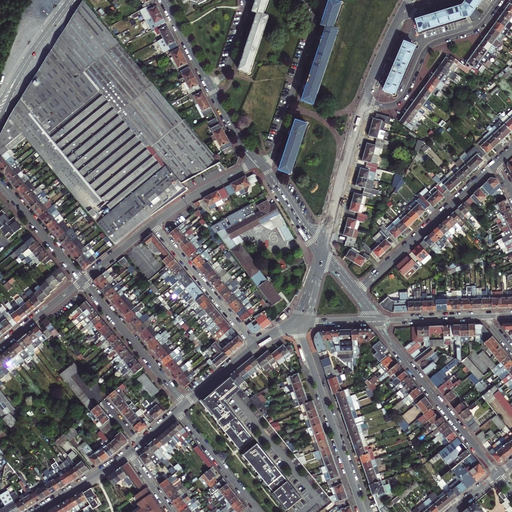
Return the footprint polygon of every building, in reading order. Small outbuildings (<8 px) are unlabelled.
[(252,26),(254,27),(249,40),(248,40),(248,41),(247,44),(246,46),(247,46),(244,58),(242,57),(242,58),(241,62),(240,63),(242,64),(239,73),(250,76),(268,18),(263,17),(264,14),(268,0),(256,0),(256,1),(255,1),(255,2),(254,6),(253,7),(254,8),(252,12),(252,13),(257,15),(256,21),(254,20),(254,21),(254,22),(253,25),(252,26)] [(316,62),(315,67),(309,86),(307,90),(304,101),(315,104),(339,30),(334,28),(342,4),(332,0),(329,10),(327,14),(324,25),(328,26),(325,37),(323,41),(316,62)] [(465,6),(465,7),(461,8),(454,10),(447,12),(437,15),(429,18),(420,20),(418,21),(421,32),(471,17),(473,23),(480,21),(483,15),(476,10),(483,0),(489,0),(493,2),(494,0),(469,0),(466,5),(465,6)] [(0,158),(9,151),(25,137),(26,137),(116,244),(143,223),(188,191),(182,183),(221,162),(184,119),(183,120),(82,1),(10,118),(1,135),(0,137),(0,158)] [(158,10),(154,3),(145,8),(150,17),(159,12),(158,10)] [(511,18),(511,14),(506,10),(504,13),(502,15),(510,21),(511,18)] [(165,23),(163,19),(159,12),(150,17),(146,20),(151,31),(154,29),(165,23)] [(511,22),(510,21),(502,15),(500,18),(497,21),(505,27),(508,29),(511,23),(511,22)] [(505,27),(497,21),(495,24),(493,27),(501,33),(504,36),(509,30),(508,29),(505,27)] [(165,23),(154,29),(157,33),(159,32),(163,39),(171,34),(168,28),(165,23)] [(501,33),(493,27),(491,30),(489,33),(497,39),(500,42),(504,36),(501,33)] [(497,39),(489,33),(487,36),(485,39),(493,45),(496,47),(499,44),(502,47),(504,44),(500,42),(497,39)] [(175,41),(171,34),(163,39),(169,50),(177,45),(175,41)] [(496,47),(493,45),(485,39),(483,42),(480,45),(491,53),(496,47)] [(396,95),(416,47),(405,43),(404,47),(400,55),(397,62),(393,72),(390,79),(387,87),(386,91),(396,95)] [(177,45),(169,50),(171,54),(174,61),(183,56),(179,50),(177,45)] [(491,53),(480,45),(478,48),(476,51),(488,60),(492,54),(491,53)] [(488,60),(476,51),(474,54),(472,57),(480,63),(482,64),(484,62),(485,63),(488,60)] [(189,67),(187,63),(183,56),(174,61),(172,62),(176,69),(179,68),(180,71),(189,67)] [(465,66),(463,64),(452,56),(450,60),(447,58),(445,60),(443,63),(450,69),(454,72),(458,66),(468,73),(471,70),(465,66)] [(480,63),(472,57),(468,61),(465,66),(471,70),(478,75),(480,72),(479,71),(483,65),(482,64),(480,63)] [(441,66),(439,69),(446,75),(450,69),(443,63),(441,66)] [(186,82),(195,77),(192,72),(189,67),(180,71),(183,77),(179,79),(182,84),(186,82)] [(436,73),(434,75),(445,84),(450,77),(446,75),(439,69),(436,73)] [(446,75),(450,77),(453,80),(458,75),(454,72),(450,69),(446,75)] [(432,78),(429,81),(441,90),(445,84),(434,75),(432,78)] [(192,93),(201,88),(198,83),(195,77),(186,82),(192,93)] [(427,85),(425,88),(433,93),(436,96),(437,96),(441,90),(429,81),(427,85)] [(204,93),(201,88),(192,93),(186,96),(189,100),(192,98),(196,105),(199,103),(207,99),(205,95),(204,93)] [(421,93),(428,99),(433,93),(425,88),(423,91),(421,93)] [(416,99),(424,105),(428,108),(432,111),(434,108),(430,105),(432,102),(432,101),(428,99),(421,93),(419,96),(416,99)] [(210,105),(207,99),(199,103),(203,111),(202,112),(204,116),(213,111),(210,105)] [(414,102),(412,106),(419,111),(422,114),(424,114),(428,108),(427,107),(424,105),(416,99),(414,102)] [(407,112),(415,118),(419,111),(412,106),(409,109),(407,112)] [(419,121),(418,120),(415,118),(407,112),(404,117),(401,121),(410,127),(412,129),(419,121)] [(392,125),(394,118),(379,114),(378,119),(378,120),(376,120),(374,127),(382,129),(386,130),(388,123),(392,125)] [(499,118),(501,120),(511,132),(511,131),(511,119),(508,115),(504,119),(501,115),(499,118)] [(210,134),(214,141),(217,139),(226,134),(223,129),(217,117),(208,121),(214,132),(210,134)] [(442,128),(448,123),(443,119),(438,125),(442,128)] [(501,120),(495,126),(506,137),(508,135),(511,132),(501,120)] [(292,175),(308,125),(298,121),(294,132),(292,137),(286,156),(284,160),(281,171),(292,175)] [(489,132),(499,143),(504,139),(506,137),(495,126),(492,129),(489,126),(486,129),(489,132)] [(373,137),(378,138),(377,141),(386,143),(391,145),(392,141),(388,140),(388,139),(386,139),(388,131),(386,130),(382,129),(374,127),(371,136),(373,137)] [(485,138),(487,141),(494,148),(496,146),(499,143),(489,132),(484,137),(485,138)] [(229,154),(235,151),(231,142),(226,134),(217,139),(223,150),(225,149),(229,154)] [(420,152),(427,141),(421,140),(417,152),(420,152)] [(367,151),(376,154),(381,155),(383,147),(385,147),(386,143),(377,141),(376,145),(372,144),(370,143),(367,151)] [(482,146),(478,149),(485,156),(490,152),(494,148),(487,141),(482,146)] [(482,159),(485,156),(478,149),(476,146),(467,154),(469,155),(478,165),(481,163),(484,161),(482,159)] [(0,166),(12,156),(9,151),(0,158),(0,166)] [(370,161),(369,165),(376,167),(377,164),(375,163),(376,159),(374,159),(376,154),(367,151),(365,160),(367,161),(370,161)] [(460,156),(461,158),(463,160),(473,170),(476,168),(478,165),(469,155),(467,154),(465,151),(460,156)] [(0,168),(0,169),(1,168),(4,171),(16,161),(12,156),(0,166),(0,168)] [(463,160),(461,158),(456,163),(458,165),(461,169),(468,176),(470,173),(473,170),(467,164),(464,161),(463,160)] [(16,161),(4,171),(6,174),(5,174),(6,175),(7,176),(18,167),(22,163),(18,159),(16,161)] [(361,176),(370,178),(372,170),(375,170),(376,167),(369,165),(368,168),(365,168),(363,167),(361,176)] [(461,169),(458,165),(453,171),(456,174),(461,169)] [(18,167),(7,176),(7,177),(8,178),(9,177),(11,180),(22,171),(18,167)] [(22,171),(11,180),(13,183),(13,184),(14,185),(27,174),(24,169),(22,171)] [(461,169),(456,174),(462,181),(465,178),(468,176),(461,169)] [(450,179),(444,184),(441,180),(434,172),(431,174),(439,183),(446,191),(449,188),(451,191),(454,188),(457,185),(450,179)] [(27,174),(14,185),(15,186),(16,187),(16,186),(19,189),(29,180),(31,179),(27,174)] [(257,179),(256,177),(254,174),(248,178),(247,175),(244,177),(240,179),(244,188),(247,193),(248,192),(249,189),(248,186),(258,181),(259,180),(258,178),(257,179)] [(450,179),(457,185),(459,184),(462,181),(456,174),(450,179)] [(450,179),(447,175),(441,180),(444,184),(450,179)] [(361,185),(366,186),(365,190),(375,193),(376,189),(371,187),(368,187),(370,178),(361,176),(359,184),(361,185)] [(498,178),(493,176),(489,180),(498,189),(502,185),(500,182),(498,178)] [(63,182),(59,178),(55,182),(58,186),(63,182)] [(406,181),(403,178),(397,189),(398,190),(406,181)] [(233,183),(226,186),(231,195),(244,188),(240,179),(233,183)] [(29,180),(19,189),(20,191),(20,192),(21,193),(21,194),(33,184),(29,180)] [(492,194),(498,189),(489,180),(486,182),(484,185),(491,193),(492,194)] [(436,186),(439,189),(433,194),(440,201),(443,198),(445,196),(443,193),(446,191),(439,183),(436,186)] [(33,184),(21,194),(22,194),(23,195),(23,194),(26,198),(37,189),(33,184)] [(480,198),(485,203),(485,204),(489,200),(486,197),(491,193),(484,185),(479,189),(475,192),(480,198)] [(224,198),(231,195),(226,186),(219,190),(215,192),(212,194),(218,206),(226,202),(224,198)] [(436,186),(430,191),(433,194),(439,189),(436,186)] [(28,200),(28,201),(28,202),(29,203),(43,191),(39,187),(37,189),(26,198),(28,200)] [(419,195),(420,196),(429,206),(432,204),(434,206),(436,204),(440,201),(433,194),(430,191),(427,187),(419,195)] [(357,192),(354,200),(363,203),(366,203),(369,195),(374,196),(375,193),(365,190),(364,194),(359,192),(357,192)] [(43,191),(29,203),(30,204),(31,204),(33,207),(46,196),(43,191)] [(471,196),(476,201),(477,202),(481,207),(485,203),(480,198),(475,192),(473,195),(471,196)] [(205,197),(210,206),(211,206),(212,209),(218,206),(212,194),(209,195),(205,197)] [(50,201),(46,196),(33,207),(35,209),(35,210),(36,211),(37,212),(50,201)] [(417,198),(411,204),(421,215),(424,212),(427,209),(426,209),(429,206),(420,196),(418,199),(417,198)] [(477,202),(476,201),(471,196),(469,198),(468,200),(473,205),(477,202)] [(496,209),(510,203),(509,200),(508,198),(500,202),(496,204),(494,205),(496,209)] [(215,233),(219,231),(251,275),(254,273),(261,269),(260,268),(241,243),(244,240),(240,234),(278,214),(281,213),(275,202),(271,204),(268,199),(267,199),(258,205),(261,210),(254,214),(250,205),(245,207),(211,227),(213,230),(215,233)] [(361,211),(363,203),(354,200),(352,208),(354,209),(361,211)] [(463,203),(469,209),(473,205),(468,200),(465,202),(463,203)] [(38,213),(41,215),(53,205),(54,205),(50,201),(37,212),(37,213),(38,213)] [(421,215),(411,204),(410,203),(407,206),(406,205),(403,207),(406,211),(409,213),(415,220),(418,218),(421,215)] [(469,209),(463,203),(461,206),(459,208),(464,213),(469,219),(473,216),(474,217),(472,218),(476,222),(479,220),(469,209)] [(510,203),(496,209),(493,211),(495,215),(499,213),(511,206),(511,205),(510,203)] [(43,218),(42,219),(43,219),(44,221),(57,210),(53,205),(41,215),(43,218)] [(511,206),(499,213),(501,217),(511,212),(511,206)] [(455,211),(460,217),(464,213),(459,208),(457,210),(455,211)] [(57,210),(44,221),(45,222),(46,222),(48,225),(56,218),(61,214),(57,210)] [(0,230),(1,229),(4,232),(7,235),(10,239),(23,228),(19,224),(17,222),(15,218),(11,221),(10,220),(8,218),(7,216),(5,214),(2,211),(0,213),(0,230)] [(409,213),(406,211),(400,216),(403,219),(409,213)] [(451,215),(456,220),(460,217),(455,211),(453,213),(451,215)] [(511,212),(501,217),(497,219),(499,224),(511,217),(511,212)] [(281,213),(278,214),(284,225),(287,224),(281,213)] [(413,222),(415,220),(409,213),(403,219),(409,226),(413,222)] [(61,214),(56,218),(48,225),(50,227),(50,228),(51,229),(59,223),(63,220),(64,218),(61,214)] [(449,217),(447,219),(458,231),(459,230),(457,228),(458,227),(456,224),(458,222),(456,220),(451,215),(449,217)] [(353,217),(350,216),(348,225),(357,227),(360,218),(359,218),(353,217)] [(502,227),(511,222),(511,217),(499,224),(501,228),(502,227)] [(403,219),(396,225),(403,232),(407,228),(409,226),(403,219)] [(458,231),(447,219),(444,221),(442,223),(449,230),(451,228),(454,231),(455,231),(456,232),(458,233),(459,232),(458,231)] [(63,220),(59,223),(51,229),(52,230),(53,231),(55,233),(63,227),(66,224),(63,220)] [(394,222),(388,227),(390,230),(396,225),(394,222)] [(511,222),(502,227),(504,231),(506,231),(511,227),(511,222)] [(449,230),(442,223),(440,225),(438,227),(445,234),(449,238),(451,240),(452,239),(451,237),(453,234),(449,230)] [(58,236),(57,236),(58,237),(58,238),(66,231),(70,228),(66,224),(63,227),(55,233),(58,236)] [(184,228),(181,224),(171,234),(172,235),(174,237),(184,228)] [(280,227),(288,241),(294,237),(287,224),(284,225),(280,227)] [(184,228),(174,237),(175,239),(176,240),(187,231),(188,231),(186,229),(189,227),(188,225),(184,228)] [(354,237),(357,227),(348,225),(345,236),(347,237),(349,237),(348,240),(356,242),(357,238),(354,237)] [(383,228),(390,236),(393,233),(397,237),(401,234),(403,232),(396,225),(390,230),(388,227),(386,226),(383,228)] [(60,240),(61,239),(63,242),(70,236),(75,232),(71,227),(70,228),(66,231),(58,238),(59,239),(60,240)] [(443,236),(445,234),(438,227),(436,229),(434,231),(446,243),(447,245),(449,243),(447,241),(448,241),(447,240),(444,237),(443,236)] [(383,228),(381,231),(383,234),(387,238),(390,236),(383,228)] [(187,231),(176,240),(178,243),(180,244),(190,235),(187,231)] [(446,243),(434,231),(431,233),(429,235),(441,247),(446,243)] [(75,232),(70,236),(63,242),(65,245),(65,246),(66,247),(74,241),(77,238),(79,236),(75,232)] [(498,240),(500,244),(505,241),(511,238),(511,232),(508,235),(505,236),(498,240)] [(31,233),(23,239),(26,243),(34,237),(32,235),(31,233)] [(153,233),(144,240),(148,244),(147,245),(149,248),(152,251),(153,252),(154,252),(157,253),(159,253),(161,253),(162,253),(167,258),(164,260),(168,265),(176,259),(173,256),(153,233)] [(387,238),(383,234),(379,238),(377,240),(381,244),(387,250),(390,247),(393,244),(387,238)] [(190,235),(180,244),(181,246),(183,248),(194,239),(190,235)] [(442,248),(441,247),(429,235),(427,238),(425,239),(430,245),(434,249),(437,252),(442,248)] [(26,243),(15,253),(19,257),(21,255),(37,242),(35,239),(34,237),(26,243)] [(68,249),(69,249),(71,251),(78,245),(81,243),(77,238),(74,241),(66,247),(67,248),(68,249)] [(503,247),(511,243),(511,238),(505,241),(500,244),(502,247),(503,247)] [(194,239),(183,248),(185,251),(186,252),(199,242),(197,240),(196,241),(194,239)] [(420,244),(425,249),(430,245),(425,239),(422,242),(420,244)] [(37,242),(21,255),(23,258),(24,256),(26,259),(31,255),(41,246),(39,244),(37,242)] [(200,243),(199,242),(186,252),(188,255),(190,257),(201,247),(199,244),(200,243)] [(387,250),(381,244),(374,250),(367,242),(364,244),(371,252),(374,250),(380,256),(383,253),(387,250)] [(73,254),(72,254),(73,255),(74,256),(82,249),(85,247),(81,243),(78,245),(71,251),(73,254)] [(85,247),(82,249),(74,256),(74,257),(75,258),(76,257),(78,260),(85,254),(88,251),(93,247),(90,243),(85,247)] [(505,251),(507,250),(509,249),(511,247),(511,243),(503,247),(505,251)] [(413,251),(422,261),(430,253),(425,249),(420,244),(417,247),(413,251)] [(43,249),(41,246),(31,255),(26,259),(30,263),(31,263),(33,261),(34,260),(45,251),(44,249),(43,249)] [(203,250),(201,247),(190,257),(192,259),(194,261),(204,252),(208,249),(206,247),(203,250)] [(351,250),(348,256),(356,260),(360,253),(352,248),(351,250)] [(204,252),(194,261),(195,263),(197,265),(209,255),(207,253),(210,250),(208,249),(204,252)] [(33,261),(37,266),(43,260),(49,255),(47,253),(45,251),(34,260),(33,261)] [(80,263),(79,263),(80,264),(81,265),(92,255),(88,251),(85,254),(78,260),(80,263)] [(356,260),(363,264),(365,261),(367,257),(370,258),(371,254),(365,251),(363,254),(360,253),(356,260)] [(430,253),(422,261),(425,263),(432,256),(430,253)] [(396,265),(405,275),(415,265),(419,270),(422,267),(409,254),(403,259),(396,265)] [(49,255),(43,260),(46,264),(52,259),(49,255)] [(96,260),(92,255),(81,265),(82,266),(83,267),(83,266),(85,269),(96,260)] [(124,255),(118,261),(123,266),(129,261),(125,256),(124,255)] [(212,259),(209,255),(197,265),(199,267),(200,269),(212,260),(212,259)] [(163,276),(178,262),(177,261),(176,259),(168,265),(166,267),(164,268),(166,270),(161,274),(163,276)] [(202,271),(204,273),(216,263),(212,259),(212,260),(200,269),(202,271)] [(165,280),(181,266),(180,264),(178,262),(163,276),(162,276),(165,280)] [(216,263),(204,273),(205,275),(207,277),(220,266),(216,262),(216,263)] [(30,263),(23,269),(27,274),(29,272),(30,271),(28,268),(32,265),(31,263),(30,263)] [(170,282),(184,269),(183,268),(181,266),(165,280),(168,283),(170,282)] [(220,266),(207,277),(208,279),(210,281),(219,273),(222,271),(223,270),(220,266)] [(62,278),(66,275),(59,267),(53,272),(53,273),(60,281),(62,280),(63,279),(62,278)] [(173,286),(188,273),(186,272),(184,269),(170,282),(173,286)] [(254,273),(259,280),(265,276),(261,269),(254,273)] [(111,275),(107,270),(95,280),(97,283),(99,285),(111,275)] [(222,271),(219,273),(210,281),(212,283),(213,285),(222,278),(222,277),(220,275),(223,272),(222,271)] [(53,273),(46,279),(47,280),(54,289),(56,287),(57,286),(56,285),(60,281),(53,273)] [(114,273),(111,275),(99,285),(100,287),(99,287),(101,289),(102,290),(115,280),(113,278),(116,275),(114,273)] [(190,276),(188,273),(173,286),(171,287),(175,291),(191,277),(190,276)] [(276,303),(259,280),(254,273),(251,275),(259,285),(258,286),(269,301),(267,303),(270,307),(276,303)] [(222,278),(213,285),(215,287),(217,289),(230,279),(229,278),(229,277),(227,275),(223,279),(222,278)] [(259,280),(276,303),(281,298),(281,297),(270,282),(268,279),(266,277),(265,276),(259,280)] [(181,294),(195,282),(193,280),(191,277),(175,291),(179,296),(181,294)] [(230,279),(217,289),(219,291),(220,293),(228,286),(232,284),(229,281),(231,280),(230,279)] [(47,280),(40,286),(41,287),(48,296),(50,294),(51,293),(50,292),(54,289),(47,280)] [(104,293),(105,293),(106,294),(119,284),(115,280),(102,290),(103,292),(104,293)] [(9,281),(4,285),(8,291),(13,287),(9,281)] [(197,284),(195,282),(181,294),(184,298),(198,286),(197,284)] [(119,284),(106,294),(108,296),(110,299),(121,290),(123,288),(119,284)] [(187,302),(202,290),(200,288),(198,286),(184,298),(187,302)] [(232,290),(228,286),(220,293),(222,295),(224,297),(232,290)] [(232,290),(224,297),(225,299),(227,301),(235,294),(240,290),(237,286),(234,288),(232,290)] [(48,296),(41,287),(34,292),(42,303),(44,302),(45,301),(44,299),(48,296)] [(39,305),(42,303),(34,292),(31,289),(26,293),(37,307),(39,305)] [(121,290),(110,299),(112,301),(114,303),(121,297),(124,294),(121,290)] [(191,306),(205,294),(203,292),(202,290),(187,302),(191,306)] [(388,309),(394,311),(397,311),(410,310),(409,291),(400,292),(401,299),(396,300),(392,298),(390,295),(381,303),(386,308),(388,309)] [(21,297),(26,303),(29,307),(30,307),(33,310),(35,309),(37,307),(26,293),(21,297)] [(114,305),(115,306),(117,308),(125,301),(128,299),(124,294),(121,297),(114,303),(115,304),(114,305)] [(194,311),(209,298),(207,296),(205,294),(191,306),(194,311)] [(239,299),(235,294),(227,301),(229,303),(230,305),(239,299)] [(26,303),(21,297),(21,296),(16,300),(16,301),(27,315),(30,313),(33,310),(30,307),(29,307),(26,303)] [(198,314),(212,302),(210,300),(209,298),(194,311),(198,314)] [(437,300),(438,309),(442,309),(448,309),(448,298),(437,298),(437,300)] [(128,299),(125,301),(117,308),(118,310),(120,311),(121,312),(129,306),(132,303),(128,299)] [(242,302),(239,299),(230,305),(232,307),(234,309),(242,302)] [(242,302),(234,309),(235,311),(237,313),(251,302),(249,300),(246,303),(244,300),(242,302)] [(25,317),(27,315),(16,301),(12,305),(23,318),(25,317)] [(75,319),(77,317),(91,305),(89,304),(87,301),(75,311),(71,314),(75,319)] [(6,304),(11,310),(9,311),(18,322),(20,320),(23,318),(12,305),(9,302),(6,304)] [(200,320),(216,307),(214,305),(212,302),(198,314),(196,315),(200,320)] [(246,314),(245,313),(248,310),(251,309),(249,306),(252,304),(251,302),(237,313),(239,315),(241,318),(246,314)] [(129,306),(121,312),(123,314),(125,316),(132,310),(135,307),(132,303),(129,306)] [(77,317),(81,322),(95,311),(94,308),(91,305),(77,317)] [(132,310),(125,316),(127,319),(129,321),(136,315),(139,312),(140,312),(141,310),(137,306),(136,307),(135,307),(132,310)] [(203,324),(219,311),(217,309),(216,307),(200,320),(203,324)] [(6,310),(2,313),(13,326),(15,324),(18,322),(9,311),(8,312),(6,310)] [(242,320),(244,322),(248,318),(252,315),(248,310),(245,313),(246,314),(241,318),(242,320)] [(266,315),(267,314),(265,310),(262,312),(260,314),(268,325),(269,324),(272,323),(266,315)] [(0,319),(8,330),(10,328),(13,326),(2,313),(2,314),(0,311),(0,319)] [(98,313),(95,311),(81,322),(79,324),(81,325),(85,322),(84,321),(85,320),(87,323),(82,327),(83,328),(84,328),(89,324),(92,321),(99,315),(98,313)] [(207,328),(223,315),(221,313),(219,311),(203,324),(207,328)] [(139,312),(136,315),(129,321),(130,322),(129,322),(130,324),(132,326),(140,319),(143,316),(139,312)] [(143,316),(140,319),(132,326),(133,327),(134,329),(135,328),(136,329),(143,323),(148,319),(151,317),(147,313),(143,316)] [(268,325),(260,314),(258,315),(255,317),(257,321),(258,321),(262,328),(263,328),(264,328),(268,325)] [(101,318),(99,315),(92,321),(94,324),(91,325),(93,328),(103,320),(101,318)] [(224,317),(223,315),(207,328),(210,332),(226,319),(224,317)] [(45,320),(43,321),(48,328),(51,332),(56,328),(55,327),(53,325),(48,318),(45,320)] [(254,325),(248,318),(244,322),(248,326),(253,332),(256,333),(262,328),(258,321),(257,321),(256,322),(257,323),(254,325)] [(0,329),(3,334),(5,332),(8,330),(0,319),(0,329)] [(143,323),(136,329),(138,332),(140,334),(150,325),(152,324),(148,319),(143,323)] [(228,321),(226,319),(210,332),(214,336),(229,323),(228,321)] [(93,328),(92,328),(96,333),(107,324),(105,322),(103,320),(93,328)] [(511,322),(504,322),(503,324),(502,325),(511,337),(511,322)] [(231,325),(229,323),(214,336),(212,337),(216,341),(219,339),(221,337),(222,336),(223,335),(225,334),(228,332),(230,329),(233,327),(231,325)] [(482,324),(479,323),(475,323),(476,335),(476,341),(476,342),(482,342),(482,335),(484,335),(488,340),(493,336),(491,334),(485,325),(482,324)] [(109,327),(107,324),(96,333),(94,335),(93,336),(94,338),(97,335),(97,336),(99,335),(100,336),(99,337),(100,339),(104,335),(111,329),(109,327)] [(462,360),(461,343),(460,324),(455,324),(450,325),(451,340),(457,339),(457,340),(456,342),(456,344),(457,345),(458,358),(462,360)] [(470,341),(469,335),(469,324),(464,324),(460,324),(461,343),(464,343),(464,341),(470,341)] [(142,336),(143,338),(154,329),(150,325),(140,334),(142,336)] [(441,335),(444,335),(444,325),(436,325),(429,326),(429,336),(431,336),(431,333),(441,333),(441,335)] [(45,341),(48,338),(43,332),(38,326),(35,328),(32,330),(39,338),(41,337),(45,341)] [(418,326),(413,326),(413,341),(413,345),(407,350),(411,354),(418,348),(421,346),(417,341),(420,341),(424,341),(424,336),(423,326),(418,326)] [(233,327),(230,329),(228,332),(240,347),(244,344),(244,343),(244,341),(237,332),(234,334),(233,333),(236,331),(233,327)] [(48,328),(43,332),(48,338),(53,334),(51,332),(48,328)] [(359,329),(360,348),(375,335),(369,328),(365,328),(359,329)] [(113,332),(111,329),(104,335),(100,339),(99,339),(101,342),(97,345),(99,348),(100,346),(103,344),(107,340),(115,334),(113,332)] [(144,340),(145,342),(146,343),(158,334),(154,329),(143,338),(144,340)] [(353,356),(353,350),(352,329),(346,329),(340,330),(340,345),(340,351),(351,350),(351,356),(353,356)] [(356,365),(356,358),(357,358),(357,353),(360,353),(360,348),(359,329),(356,329),(352,329),(353,350),(353,356),(353,365),(356,365)] [(28,334),(34,342),(36,345),(41,341),(39,338),(32,330),(30,332),(28,334)] [(327,331),(325,331),(333,353),(334,355),(338,354),(336,349),(333,340),(330,330),(327,331)] [(338,345),(340,345),(340,330),(335,330),(330,330),(333,340),(336,349),(338,349),(338,345)] [(321,332),(324,341),(327,351),(329,351),(330,354),(333,353),(325,331),(323,331),(321,332)] [(158,334),(146,343),(148,345),(149,346),(149,347),(150,346),(151,347),(163,337),(160,332),(158,334)] [(225,334),(228,337),(231,341),(232,341),(230,343),(237,350),(239,348),(240,347),(228,332),(225,334)] [(319,354),(327,351),(324,341),(321,332),(320,332),(318,333),(317,334),(316,335),(315,337),(315,338),(315,340),(315,341),(315,343),(318,350),(319,354)] [(35,349),(38,346),(36,345),(34,342),(28,334),(25,335),(23,338),(34,351),(35,350),(35,349)] [(106,347),(107,349),(111,345),(119,339),(117,336),(115,334),(107,340),(109,342),(105,344),(107,346),(106,347)] [(485,342),(501,361),(509,355),(500,344),(493,336),(488,340),(485,342)] [(163,337),(151,347),(153,350),(154,352),(165,343),(167,341),(163,337)] [(30,356),(35,352),(34,351),(23,338),(20,339),(18,341),(30,356)] [(121,341),(119,339),(111,345),(113,347),(110,349),(111,350),(110,351),(112,353),(119,347),(119,346),(122,343),(121,341)] [(372,346),(377,352),(373,355),(379,361),(386,356),(383,352),(387,349),(384,346),(379,340),(372,346)] [(30,361),(33,360),(30,356),(18,341),(16,343),(13,345),(20,354),(22,352),(26,358),(27,357),(30,361)] [(224,361),(229,357),(223,350),(219,344),(216,341),(205,351),(207,354),(211,358),(214,363),(217,366),(224,361)] [(407,350),(413,345),(410,342),(405,346),(407,350)] [(119,346),(119,347),(112,353),(109,355),(111,358),(114,355),(116,357),(127,348),(125,345),(122,343),(119,346)] [(165,343),(154,352),(156,354),(158,356),(169,347),(165,343)] [(231,355),(233,354),(226,346),(225,344),(223,346),(220,343),(219,344),(223,350),(229,357),(231,355)] [(237,350),(230,343),(226,346),(233,354),(235,352),(237,350)] [(289,344),(286,347),(284,344),(281,347),(278,349),(286,359),(292,355),(291,353),(294,351),(289,344)] [(11,347),(8,349),(18,361),(23,358),(20,354),(13,345),(11,347)] [(430,346),(427,349),(421,353),(415,359),(417,362),(419,364),(435,351),(439,349),(437,347),(433,349),(430,346)] [(160,358),(159,358),(160,360),(161,361),(173,352),(169,347),(158,356),(160,358)] [(114,359),(118,364),(123,359),(123,358),(126,355),(127,356),(131,353),(129,351),(127,348),(116,357),(114,359)] [(421,353),(418,348),(411,354),(415,359),(421,353)] [(6,351),(3,353),(14,367),(16,365),(18,367),(20,364),(19,363),(18,361),(8,349),(6,351)] [(277,360),(280,364),(286,359),(278,349),(275,351),(271,354),(275,357),(277,360)] [(484,349),(479,354),(492,369),(497,365),(484,349)] [(164,364),(166,365),(178,355),(174,350),(173,352),(161,361),(163,363),(164,364)] [(266,352),(263,355),(269,362),(271,365),(277,360),(275,357),(271,354),(269,350),(266,352)] [(351,356),(351,350),(340,351),(340,356),(338,357),(339,358),(353,370),(354,371),(353,365),(353,356),(351,356)] [(435,351),(419,364),(421,367),(423,369),(439,356),(435,351)] [(426,372),(428,375),(439,366),(436,363),(444,356),(447,359),(444,361),(447,365),(456,357),(452,355),(448,354),(444,352),(439,356),(423,369),(426,372)] [(12,371),(15,368),(14,367),(3,353),(1,355),(0,355),(0,359),(8,369),(9,368),(12,371)] [(118,364),(114,366),(118,371),(123,367),(127,364),(135,357),(133,355),(131,353),(127,356),(126,355),(123,358),(123,359),(118,364)] [(178,355),(166,365),(168,368),(169,369),(177,363),(182,359),(178,355)] [(250,358),(248,360),(254,367),(256,370),(261,365),(259,363),(257,360),(253,355),(251,357),(250,358)] [(257,360),(259,363),(261,365),(262,367),(265,370),(271,365),(269,362),(263,355),(260,357),(257,360)] [(511,358),(510,357),(509,355),(501,361),(497,364),(497,365),(492,369),(495,373),(511,359),(511,358)] [(381,368),(392,359),(390,358),(389,356),(378,364),(381,368)] [(479,379),(484,375),(468,356),(463,360),(467,365),(473,373),(479,379)] [(121,373),(124,375),(131,369),(131,368),(135,365),(136,366),(139,363),(137,360),(135,357),(127,364),(123,367),(125,370),(121,373)] [(458,358),(456,357),(447,365),(430,378),(435,383),(438,388),(446,382),(444,379),(448,376),(445,373),(462,360),(458,358)] [(9,373),(10,372),(8,369),(0,359),(0,368),(4,374),(8,372),(9,373)] [(384,372),(395,363),(394,362),(392,359),(381,368),(384,372)] [(504,372),(511,365),(511,359),(495,373),(497,375),(498,373),(500,372),(502,374),(504,372)] [(254,367),(248,360),(245,362),(241,365),(247,372),(249,375),(256,370),(254,367)] [(174,375),(174,376),(176,379),(188,369),(192,365),(189,361),(186,364),(184,365),(180,368),(173,374),(174,375)] [(65,370),(60,374),(65,381),(67,383),(70,386),(72,389),(74,392),(75,393),(76,394),(79,397),(81,400),(84,403),(86,406),(88,409),(90,412),(96,407),(94,404),(92,401),(89,399),(87,395),(86,395),(85,393),(82,390),(80,387),(78,384),(75,381),(73,379),(71,376),(74,373),(75,373),(78,371),(81,368),(75,362),(73,364),(70,366),(69,367),(65,370)] [(128,380),(136,373),(143,367),(142,365),(139,363),(136,366),(135,365),(131,368),(131,369),(124,375),(128,380)] [(180,368),(177,363),(169,369),(171,371),(173,374),(180,368)] [(390,376),(393,374),(401,367),(400,365),(398,363),(396,364),(390,369),(386,372),(383,374),(381,376),(378,379),(380,382),(387,375),(389,377),(390,376)] [(381,368),(379,369),(382,373),(383,374),(386,372),(390,369),(396,364),(395,363),(384,372),(381,368)] [(249,375),(247,372),(241,365),(238,367),(236,369),(242,377),(244,379),(249,375)] [(467,365),(463,368),(470,376),(473,373),(467,365)] [(503,379),(511,371),(511,365),(504,372),(502,374),(500,375),(503,379)] [(405,372),(401,367),(393,374),(390,376),(393,380),(392,381),(396,386),(408,376),(405,372)] [(191,374),(188,369),(176,379),(178,380),(179,382),(179,381),(181,383),(191,374)] [(244,379),(242,377),(236,369),(233,372),(230,374),(241,388),(248,396),(251,394),(244,385),(247,383),(245,380),(244,379)] [(289,385),(301,381),(300,379),(299,373),(295,375),(294,371),(287,373),(285,374),(289,385)] [(510,380),(511,378),(511,371),(503,379),(506,383),(510,380)] [(470,376),(469,376),(477,385),(482,382),(479,379),(473,373),(470,376)] [(144,374),(140,377),(155,395),(159,392),(152,383),(144,374)] [(191,374),(181,383),(182,385),(184,387),(195,378),(191,374)] [(241,388),(230,374),(223,381),(201,400),(279,498),(293,487),(224,402),(233,394),(236,392),(241,388)] [(329,383),(330,387),(339,384),(343,382),(340,375),(336,376),(328,379),(329,383)] [(389,395),(398,388),(400,390),(412,380),(410,378),(408,376),(396,386),(387,393),(389,395)] [(152,397),(155,395),(140,377),(137,379),(142,385),(138,388),(143,394),(147,391),(152,397)] [(446,382),(438,388),(442,392),(445,396),(452,390),(462,382),(460,379),(454,384),(450,379),(446,382)] [(415,384),(412,380),(400,390),(399,390),(401,393),(405,397),(417,387),(416,385),(415,384)] [(292,392),(303,388),(302,382),(301,381),(289,385),(287,385),(288,388),(289,388),(290,392),(292,392)] [(477,385),(476,387),(483,395),(489,391),(486,387),(484,385),(483,383),(482,382),(477,385)] [(377,387),(373,383),(368,386),(370,389),(372,391),(377,387)] [(117,389),(120,393),(123,390),(127,388),(123,384),(117,389)] [(341,391),(339,384),(330,387),(332,390),(333,394),(335,393),(341,391)] [(511,405),(505,396),(502,393),(499,389),(496,385),(491,389),(489,391),(483,395),(483,396),(487,401),(494,395),(511,416),(511,405)] [(422,392),(417,387),(405,397),(397,403),(400,407),(404,404),(404,403),(408,400),(413,406),(414,406),(425,397),(422,392)] [(294,399),(306,395),(305,393),(303,388),(292,392),(294,399)] [(350,396),(348,388),(341,391),(335,393),(337,398),(337,400),(350,396)] [(0,389),(0,413),(4,418),(11,413),(16,409),(10,402),(0,389)] [(109,395),(108,397),(110,399),(111,400),(120,393),(117,389),(109,395)] [(375,395),(372,391),(370,389),(366,390),(369,397),(375,395)] [(457,396),(452,390),(445,396),(447,399),(450,402),(457,396)] [(120,393),(111,400),(113,402),(115,404),(123,397),(120,393)] [(250,399),(254,404),(261,413),(267,408),(262,402),(257,396),(255,394),(250,399)] [(354,394),(350,396),(337,400),(338,402),(340,407),(357,401),(354,394)] [(302,404),(304,404),(308,402),(307,397),(306,395),(294,399),(292,399),(295,407),(302,404)] [(126,401),(123,397),(115,404),(116,406),(118,408),(126,401)] [(150,403),(161,415),(164,412),(167,409),(157,397),(150,403)] [(430,402),(425,397),(414,406),(416,408),(418,407),(423,414),(430,408),(433,406),(430,402)] [(142,403),(150,411),(156,419),(158,417),(161,415),(150,403),(147,399),(144,401),(142,403)] [(308,402),(304,404),(302,404),(304,412),(316,408),(316,406),(314,400),(308,402)] [(126,401),(118,408),(119,410),(121,412),(129,405),(126,401)] [(357,401),(340,407),(341,412),(342,414),(354,410),(360,408),(358,401),(357,401)] [(478,405),(475,402),(467,409),(460,414),(464,420),(468,424),(471,421),(475,418),(472,414),(473,414),(470,410),(471,409),(473,409),(478,405)] [(458,412),(460,414),(467,409),(462,403),(455,408),(458,412)] [(96,407),(90,412),(88,414),(90,417),(102,408),(100,406),(99,404),(96,407)] [(129,405),(121,412),(123,414),(124,416),(133,409),(129,405)] [(102,408),(90,417),(93,421),(105,411),(103,410),(102,408)] [(307,420),(319,415),(317,410),(316,408),(304,412),(302,413),(305,420),(307,420)] [(430,408),(423,414),(417,419),(421,423),(426,418),(428,420),(435,414),(433,411),(430,408)] [(136,412),(133,409),(124,416),(126,418),(128,419),(136,412)] [(138,411),(136,412),(128,419),(129,422),(131,423),(139,416),(141,415),(143,413),(140,410),(138,411)] [(354,410),(342,414),(343,417),(345,421),(357,417),(354,410)] [(106,413),(105,411),(93,421),(96,424),(107,415),(106,413)] [(151,422),(156,419),(150,411),(145,415),(151,422)] [(18,423),(11,413),(4,418),(0,421),(0,422),(4,428),(7,432),(18,423)] [(437,416),(435,414),(428,420),(429,422),(431,424),(439,418),(437,416)] [(102,425),(103,424),(105,422),(110,418),(109,416),(107,415),(96,424),(99,427),(101,426),(102,425)] [(310,428),(322,423),(321,422),(319,415),(307,420),(310,428)] [(143,420),(139,416),(131,423),(133,425),(134,427),(143,420)] [(357,417),(345,421),(346,426),(347,429),(359,424),(363,423),(360,416),(357,417)] [(400,426),(404,430),(409,426),(401,416),(396,421),(397,422),(400,426)] [(441,416),(439,418),(431,424),(428,427),(426,429),(425,429),(428,432),(431,429),(433,432),(445,421),(443,419),(441,416)] [(145,418),(143,420),(134,427),(138,431),(139,431),(140,431),(151,423),(146,417),(145,418)] [(186,438),(190,435),(177,420),(175,422),(173,423),(182,434),(185,437),(186,438)] [(449,426),(448,425),(447,424),(445,421),(433,432),(430,434),(432,436),(435,434),(437,436),(449,426)] [(277,422),(270,424),(276,431),(280,429),(277,422)] [(171,425),(170,426),(181,440),(183,438),(181,435),(182,434),(173,423),(171,425)] [(323,426),(322,423),(310,428),(312,435),(324,431),(323,426)] [(359,424),(347,429),(348,430),(350,435),(362,431),(367,430),(366,427),(367,426),(366,423),(360,425),(359,424)] [(68,439),(70,441),(80,433),(73,426),(71,428),(69,429),(66,432),(64,434),(68,439)] [(176,439),(179,442),(181,440),(170,426),(168,428),(166,430),(174,440),(176,439)] [(438,438),(439,437),(442,440),(453,431),(451,429),(449,426),(437,436),(434,439),(436,441),(439,438),(438,438)] [(117,451),(118,450),(111,441),(104,433),(102,430),(98,434),(103,440),(114,453),(117,451)] [(175,445),(172,442),(174,440),(166,430),(164,431),(161,433),(173,447),(175,445)] [(362,431),(350,435),(351,440),(352,443),(364,438),(363,434),(368,433),(367,430),(362,431)] [(124,446),(128,443),(128,440),(121,431),(116,436),(116,437),(111,441),(118,450),(121,448),(124,446)] [(315,443),(327,438),(326,437),(326,436),(324,431),(312,435),(311,435),(314,443),(315,443)] [(443,444),(442,443),(443,442),(446,445),(457,436),(455,434),(453,431),(442,440),(438,444),(440,446),(443,444)] [(160,435),(157,437),(166,447),(168,445),(171,448),(173,447),(161,433),(160,435)] [(68,439),(64,434),(63,435),(62,436),(56,440),(60,445),(68,439)] [(155,438),(153,440),(167,457),(167,458),(175,468),(180,465),(178,463),(177,464),(170,456),(167,451),(166,451),(164,449),(166,447),(157,437),(155,438)] [(471,453),(466,447),(463,443),(458,437),(428,461),(434,468),(441,477),(451,469),(471,453)] [(317,450),(330,446),(328,441),(327,438),(315,443),(317,450)] [(364,438),(352,443),(353,445),(355,450),(367,446),(364,438)] [(502,443),(511,453),(511,452),(511,447),(506,440),(505,439),(503,440),(504,441),(502,443)] [(103,440),(99,443),(103,448),(110,456),(113,455),(114,453),(103,440)] [(151,442),(148,444),(160,460),(161,462),(167,457),(153,440),(151,442)] [(103,461),(95,452),(86,441),(81,446),(90,456),(89,457),(96,466),(100,463),(103,461)] [(292,442),(286,444),(292,451),(295,450),(292,442)] [(494,448),(503,460),(505,458),(507,457),(497,445),(496,443),(492,446),(494,448)] [(497,445),(507,457),(509,455),(511,453),(502,443),(500,444),(499,443),(497,445)] [(160,460),(148,444),(147,446),(144,448),(146,452),(150,457),(154,463),(155,465),(160,460)] [(198,444),(194,448),(210,469),(211,468),(213,466),(214,466),(199,445),(198,444)] [(320,458),(332,454),(332,452),(330,446),(317,450),(320,458)] [(367,446),(355,450),(356,455),(357,457),(359,456),(369,453),(367,446)] [(101,450),(100,449),(95,452),(103,461),(105,460),(108,458),(110,456),(103,448),(101,450)] [(494,448),(490,451),(498,461),(499,461),(501,461),(503,460),(494,448)] [(73,450),(68,455),(71,458),(72,459),(77,455),(73,450)] [(146,452),(140,456),(148,467),(154,463),(150,457),(146,452)] [(369,453),(359,456),(361,461),(362,463),(374,459),(372,452),(369,453)] [(485,471),(484,469),(471,453),(451,469),(452,470),(454,473),(456,475),(456,476),(461,472),(466,468),(469,471),(476,481),(480,478),(485,474),(485,471)] [(323,466),(335,462),(333,457),(332,454),(320,458),(323,466)] [(74,467),(79,476),(81,475),(84,473),(76,464),(72,459),(71,458),(70,459),(72,462),(70,464),(73,467),(74,467)] [(87,471),(90,469),(82,459),(76,464),(84,473),(87,471)] [(374,459),(362,463),(362,465),(364,470),(376,466),(377,466),(374,459)] [(58,473),(60,476),(66,484),(69,483),(71,481),(59,465),(56,460),(51,463),(54,468),(58,473)] [(63,462),(59,465),(71,481),(73,480),(75,479),(64,463),(63,462)] [(74,467),(73,467),(70,464),(68,465),(66,462),(64,463),(75,479),(77,477),(79,476),(74,467)] [(138,490),(139,491),(146,486),(130,463),(129,463),(128,462),(127,462),(126,463),(122,466),(116,470),(121,478),(125,476),(126,478),(125,479),(128,484),(132,482),(138,490)] [(337,467),(335,462),(323,466),(325,473),(328,472),(337,469),(337,467)] [(31,478),(33,476),(26,466),(22,469),(33,485),(35,484),(31,478)] [(376,466),(364,470),(366,475),(367,477),(379,473),(376,466)] [(48,478),(57,490),(59,489),(61,487),(55,479),(53,476),(50,471),(48,468),(43,471),(48,478)] [(54,468),(50,471),(53,476),(55,479),(61,487),(64,486),(66,484),(60,476),(58,473),(54,468)] [(214,472),(211,468),(210,469),(206,471),(204,473),(202,474),(201,475),(210,487),(217,481),(214,477),(216,475),(214,472)] [(338,471),(337,469),(328,472),(325,473),(329,484),(338,481),(337,478),(340,476),(338,471)] [(117,482),(121,478),(116,470),(114,472),(111,473),(117,482)] [(471,485),(476,481),(469,471),(463,476),(461,472),(456,476),(458,478),(461,482),(467,489),(471,485)] [(113,484),(117,482),(111,473),(109,474),(107,476),(108,478),(113,484)] [(369,485),(381,481),(379,473),(367,477),(367,479),(369,485)] [(54,492),(57,490),(48,478),(46,480),(42,474),(40,475),(46,484),(52,493),(54,492)] [(157,479),(160,484),(166,480),(162,475),(157,479)] [(172,475),(171,476),(166,480),(160,484),(161,486),(163,488),(175,480),(172,475)] [(449,487),(451,490),(461,482),(458,478),(456,476),(456,475),(455,476),(458,480),(449,487)] [(39,484),(37,482),(33,476),(31,478),(35,484),(33,485),(34,486),(35,487),(39,484)] [(214,491),(219,487),(220,488),(227,483),(225,481),(222,478),(216,483),(217,483),(211,488),(214,491)] [(33,505),(37,502),(31,494),(30,492),(29,491),(27,488),(22,480),(20,482),(27,492),(21,496),(29,508),(33,505)] [(178,484),(175,480),(163,488),(165,491),(166,492),(178,484)] [(374,498),(377,506),(384,503),(381,496),(392,493),(389,484),(386,485),(384,480),(381,481),(369,485),(372,494),(373,494),(376,493),(377,497),(374,498)] [(39,481),(37,482),(39,484),(47,496),(49,495),(52,493),(46,484),(44,486),(41,483),(40,483),(39,481)] [(330,488),(333,486),(336,494),(345,490),(344,489),(342,483),(339,484),(338,481),(329,484),(330,488)] [(461,494),(467,489),(461,482),(451,490),(457,497),(461,494)] [(228,485),(227,483),(220,488),(216,492),(217,493),(220,490),(222,493),(230,487),(228,485)] [(45,498),(47,496),(39,484),(35,487),(35,488),(36,490),(43,499),(45,498)] [(178,484),(166,492),(168,495),(169,497),(181,488),(178,484)] [(29,508),(21,496),(14,486),(11,489),(13,493),(17,497),(15,499),(22,511),(26,509),(29,508)] [(164,511),(159,504),(146,486),(139,491),(134,495),(139,502),(138,502),(141,506),(133,511),(164,511)] [(86,491),(83,492),(87,498),(90,502),(90,503),(93,508),(102,503),(98,497),(96,493),(96,494),(92,487),(86,491)] [(220,497),(223,495),(225,497),(233,491),(232,489),(230,487),(222,493),(219,495),(220,497)] [(454,500),(457,497),(451,490),(449,487),(443,492),(451,502),(454,500)] [(181,488),(169,497),(171,499),(172,501),(184,493),(181,488)] [(40,501),(43,499),(36,490),(31,494),(37,502),(40,501)] [(83,500),(87,498),(83,492),(82,490),(80,491),(78,493),(83,500)] [(338,501),(335,502),(337,506),(345,502),(344,499),(347,498),(347,497),(345,490),(336,494),(338,501)] [(15,499),(12,494),(10,491),(1,496),(7,505),(0,509),(0,510),(1,511),(21,511),(22,511),(21,508),(15,499)] [(235,493),(233,491),(225,497),(222,500),(223,501),(226,498),(228,501),(236,495),(235,493)] [(445,506),(438,497),(433,491),(427,496),(429,498),(440,511),(442,509),(445,506)] [(477,501),(468,508),(471,511),(511,511),(511,502),(502,491),(500,493),(505,499),(503,501),(511,511),(484,511),(486,511),(477,501)] [(443,492),(438,497),(445,506),(448,504),(451,502),(443,492)] [(76,494),(74,495),(81,506),(83,505),(85,507),(86,506),(86,505),(83,500),(78,493),(76,494)] [(184,493),(172,501),(173,503),(175,505),(186,496),(184,493)] [(70,498),(78,511),(82,509),(83,508),(81,506),(74,495),(72,496),(70,498)] [(175,505),(176,507),(178,509),(189,500),(190,500),(188,495),(186,496),(175,505)] [(228,507),(239,499),(238,497),(236,495),(228,501),(226,504),(228,507)] [(78,511),(70,498),(68,499),(66,500),(71,509),(73,511),(75,511),(77,510),(77,511),(78,511)] [(438,511),(440,511),(429,498),(423,503),(426,506),(428,508),(430,511),(438,511)] [(229,508),(232,506),(234,509),(242,503),(241,501),(239,499),(228,507),(229,508)] [(73,511),(71,509),(66,500),(62,503),(58,505),(61,511),(90,511),(94,510),(93,508),(90,503),(86,506),(85,507),(83,508),(82,509),(84,511),(82,511),(77,511),(77,510),(75,511),(73,511)] [(189,500),(178,509),(179,511),(180,511),(192,504),(189,500)] [(347,507),(345,502),(337,506),(338,511),(352,511),(350,506),(347,507)] [(244,505),(242,503),(234,509),(230,511),(239,511),(246,507),(244,505)] [(382,511),(381,510),(384,508),(385,507),(384,503),(377,506),(378,511),(382,511)]
